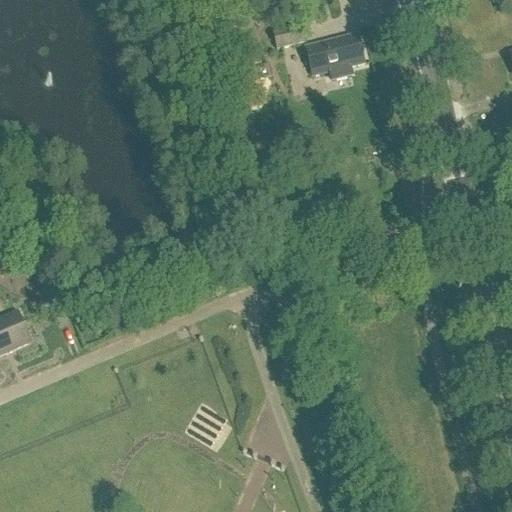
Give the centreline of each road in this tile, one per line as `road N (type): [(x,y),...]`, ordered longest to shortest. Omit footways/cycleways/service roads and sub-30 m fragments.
road 1 (unclassified): [(315,511),(252,336),(257,294),(463,216)]
road 2 (tertiary): [(511,424),(463,216)]
road 3 (tertiary): [(463,216),(417,16)]
